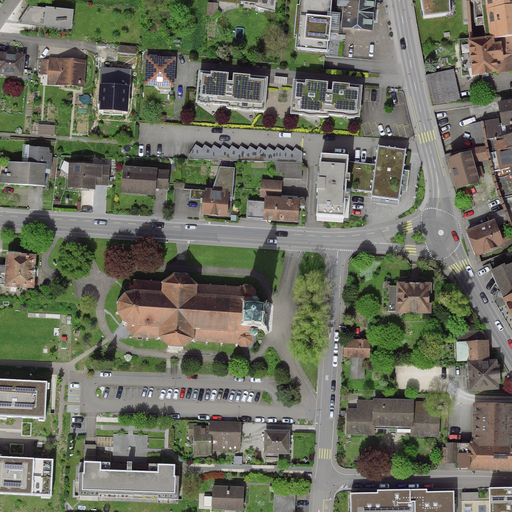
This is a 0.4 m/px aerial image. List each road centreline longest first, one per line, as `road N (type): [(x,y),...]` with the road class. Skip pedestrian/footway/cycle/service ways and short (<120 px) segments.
road 1 (secondary): [(338,241),(0,220)]
road 2 (residential): [(323,479),(338,241)]
road 3 (primary): [(438,215),(399,0)]
road 4 (residential): [(323,479),(511,480)]
road 5 (primary): [(448,248),(511,353)]
